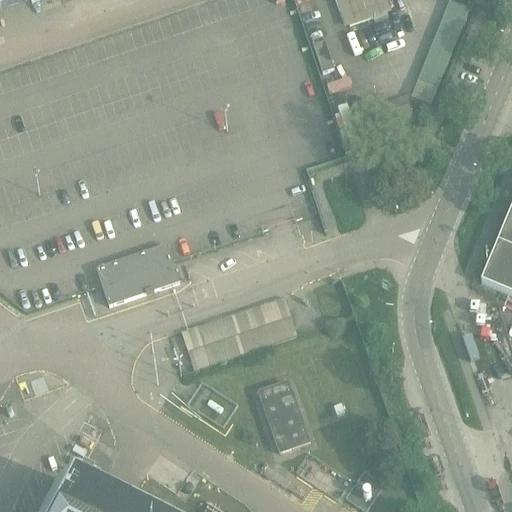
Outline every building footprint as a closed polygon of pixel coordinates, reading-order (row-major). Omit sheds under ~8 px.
[(0,0),(0,10),(29,0),(0,0)] [(334,0),(342,29),(391,15),(387,0),(334,0)] [(435,106),(469,9),(449,2),(415,99),(435,106)] [(511,213),(485,287),(511,296),(511,213)] [(97,272),(110,310),(146,297),(147,299),(155,297),(154,295),(180,286),(167,248),(97,272)] [(298,340),(285,300),(181,335),(194,374),(298,340)] [(310,446),(289,385),(259,396),(280,457),(310,446)] [(119,511),(56,479),(38,511),(119,511)]
